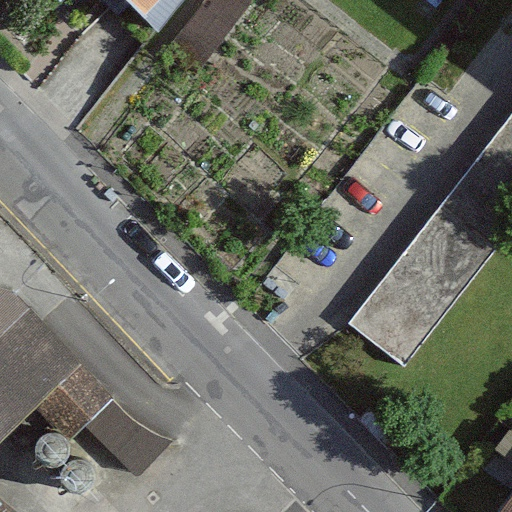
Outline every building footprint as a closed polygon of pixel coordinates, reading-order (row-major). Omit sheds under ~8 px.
[(128,0),(156,25),(177,0),(128,0)] [(511,119),(350,323),(400,363),(511,222),(511,119)] [(0,511),(0,434),(31,405),(67,442),(86,424),(135,474),(169,441),(124,407),(10,290),(43,258),(0,212),(0,511)] [(32,443),(34,455),(47,463),(61,455),(63,445),(59,436),(50,431),(38,433),(32,443)] [(60,470),(62,482),(75,489),(89,482),(91,472),(87,462),(78,457),(66,460),(60,470)] [(511,511),(511,495),(503,507),(508,511),(511,511)]
